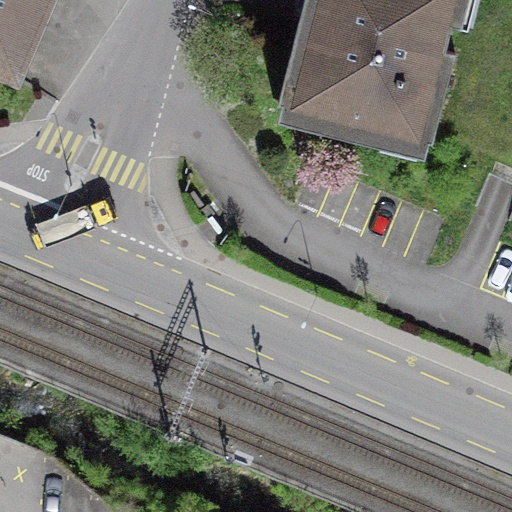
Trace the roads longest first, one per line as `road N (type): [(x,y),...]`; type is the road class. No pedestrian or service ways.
road 1 (secondary): [(44,248),(511,439)]
road 2 (residential): [(44,248),(169,0)]
